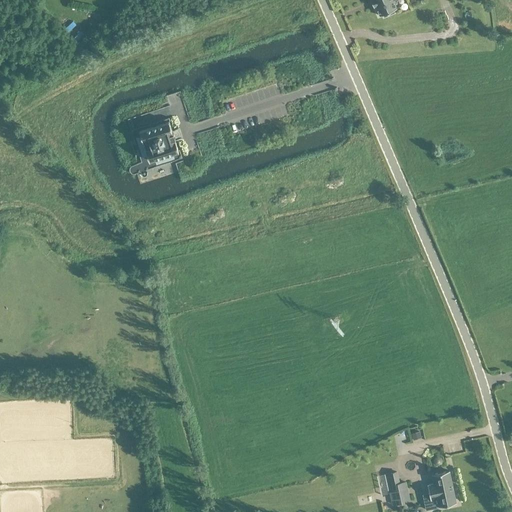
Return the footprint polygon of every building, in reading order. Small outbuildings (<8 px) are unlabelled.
[(370,0),(374,8),(376,7),(380,16),(383,14),(384,16),(394,12),(393,10),(396,9),(393,0),(392,0),(370,0)] [(70,43),(81,33),(76,28),(76,27),(68,19),(57,29),(70,43)] [(155,160),(173,154),(179,152),(175,140),(174,140),(173,139),(175,139),(175,138),(177,137),(175,133),(173,134),(173,133),(171,133),(171,132),(172,132),(169,121),(139,131),(141,136),(142,141),(140,142),(143,151),(146,150),(147,155),(150,161),(155,160)] [(439,506),(456,502),(449,470),(432,474),(434,483),(428,485),(430,493),(423,494),(426,509),(439,506)] [(391,499),(409,495),(406,482),(400,483),(398,471),(386,474),(391,499)]
